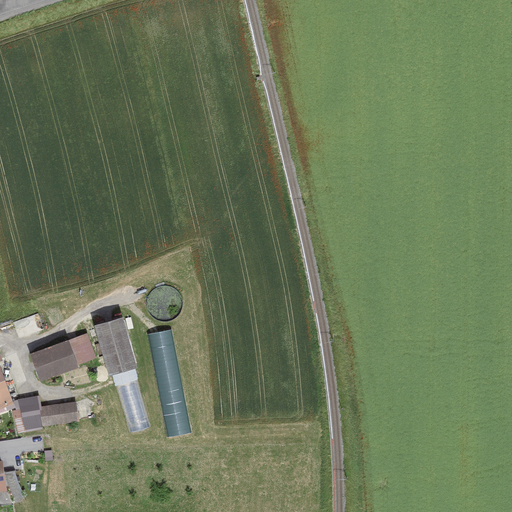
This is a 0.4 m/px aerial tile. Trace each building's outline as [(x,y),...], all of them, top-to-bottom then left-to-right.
[(146,305),(148,311),(152,316),(158,319),(164,320),(170,319),(176,317),(180,312),(183,306),(184,300),(182,294),(179,289),(174,285),(168,283),(162,283),(156,284),(151,288),(148,293),(146,299),(146,305)] [(121,316),(92,324),(106,375),(136,367),(121,316)] [(171,328),(147,332),(167,436),(191,431),(171,328)] [(87,330),(28,352),(38,378),(97,357),(87,330)] [(0,406),(12,403),(0,364),(0,406)] [(40,404),(38,395),(19,398),(24,429),(43,426),(40,404)] [(76,400),(40,404),(43,426),(78,420),(76,400)]
